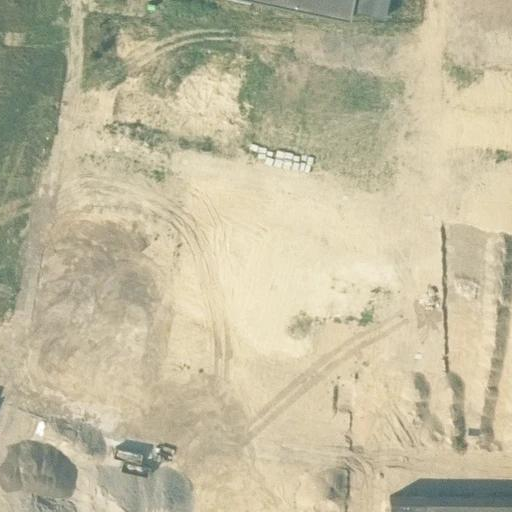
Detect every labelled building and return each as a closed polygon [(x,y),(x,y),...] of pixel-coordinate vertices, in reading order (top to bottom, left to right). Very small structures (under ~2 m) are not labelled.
[(266,0),(350,17),(351,9),(352,7),(353,0),(266,0)] [(511,3),(499,3),(498,17),(511,17),(511,3)] [(0,7),(0,30),(14,34),(20,12),(0,7)] [(511,17),(498,17),(497,32),(511,32),(511,17)] [(0,30),(0,53),(10,55),(14,34),(0,30)] [(511,32),(497,32),(497,46),(511,46),(511,32)] [(511,46),(497,46),(496,60),(511,60),(511,46)] [(0,53),(0,75),(5,76),(10,55),(0,53)] [(511,60),(496,60),(496,75),(511,75),(511,60)] [(81,65),(65,147),(105,155),(108,142),(236,166),(239,178),(415,184),(418,100),(378,98),(378,112),(272,108),(264,100),(238,95),(240,87),(199,80),(198,87),(81,65)] [(484,88),(484,75),(460,74),(459,87),(484,88)] [(511,75),(496,75),(495,89),(511,89),(511,75)] [(511,89),(495,89),(495,104),(511,104),(511,89)] [(511,104),(495,104),(494,118),(511,118),(511,104)] [(511,118),(494,118),(493,132),(511,133),(511,118)] [(511,133),(493,132),(493,147),(511,147),(511,133)] [(511,147),(493,147),(492,161),(511,161),(511,147)] [(511,161),(492,161),(492,177),(511,177),(511,161)] [(469,195),(468,220),(511,221),(511,184),(499,184),(499,197),(469,195)] [(511,221),(468,220),(467,246),(497,247),(496,260),(511,260),(511,221)] [(466,277),(465,302),(510,304),(511,281),(511,280),(511,266),(496,266),(495,279),(466,277)] [(293,304),(333,305),(333,280),(294,280),(293,304)] [(465,302),(464,328),(493,329),(493,342),(511,342),(511,327),(509,328),(510,304),(465,302)] [(325,321),(318,354),(379,367),(386,333),(325,321)] [(462,359),(461,384),(507,386),(508,363),(511,362),(511,348),(493,348),(492,360),(462,359)] [(461,384),(460,409),(490,411),(490,424),(511,424),(511,409),(506,410),(507,386),(461,384)] [(5,392),(0,406),(0,432),(14,437),(26,399),(5,392)] [(26,399),(14,437),(35,443),(47,406),(26,399)] [(47,406),(35,443),(56,450),(68,412),(47,406)] [(68,412),(56,450),(76,456),(88,419),(68,412)] [(88,419),(76,456),(98,464),(112,469),(114,442),(105,440),(110,425),(88,419)] [(161,434),(159,459),(172,460),(194,462),(197,423),(175,421),(174,435),(161,434)] [(197,423),(194,462),(216,464),(219,424),(197,423)] [(219,424),(216,464),(237,465),(240,426),(219,424)] [(240,426),(237,465),(259,467),(262,427),(240,426)] [(262,427),(259,467),(281,468),(283,429),(262,427)] [(283,429),(281,468),(302,470),(305,431),(283,429)] [(305,431),(302,470),(324,472),(327,432),(305,431)] [(327,432),(324,472),(345,473),(348,434),(327,432)] [(348,434),(345,473),(367,475),(370,435),(348,434)] [(370,435),(367,475),(389,477),(393,437),(370,435)] [(23,483),(21,491),(32,495),(35,487),(23,483)] [(403,486),(401,511),(424,511),(425,487),(403,486)] [(425,487),(424,511),(446,511),(447,488),(425,487)] [(447,488),(446,511),(467,511),(469,488),(447,488)] [(469,488),(467,511),(489,511),(490,489),(469,488)] [(490,489),(489,511),(510,511),(511,490),(490,489)] [(61,491),(60,499),(72,500),(73,492),(61,491)] [(73,492),(72,500),(84,501),(85,493),(73,492)] [(180,500),(179,508),(191,509),(192,501),(180,500)] [(192,501),(191,509),(203,510),(204,502),(192,501)] [(38,503),(37,511),(82,511),(83,507),(38,503)]
